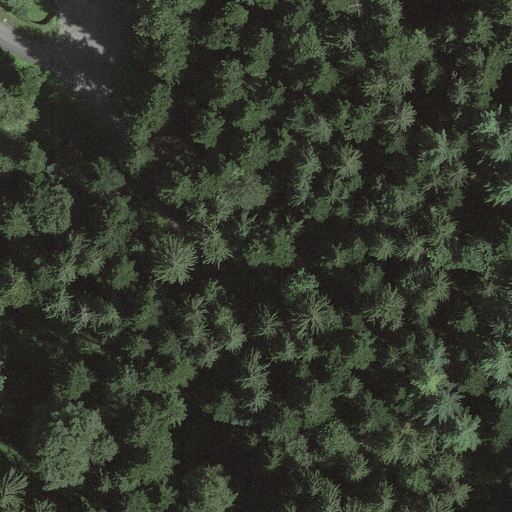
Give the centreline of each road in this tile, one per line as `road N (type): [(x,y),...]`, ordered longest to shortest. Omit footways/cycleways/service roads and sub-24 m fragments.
road 1 (track): [(66,58),(346,467),(394,511)]
road 2 (track): [(139,0),(118,31),(83,57),(40,56),(0,37)]
